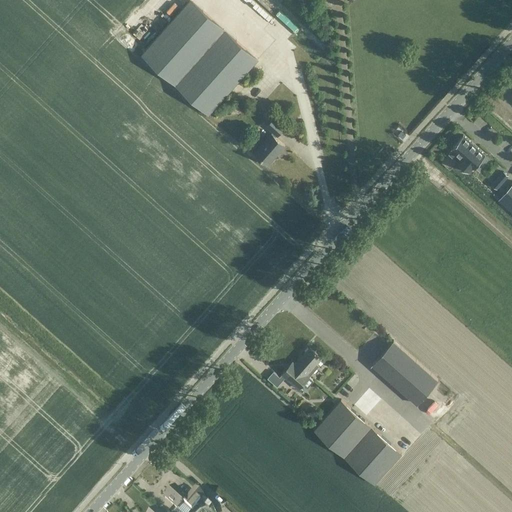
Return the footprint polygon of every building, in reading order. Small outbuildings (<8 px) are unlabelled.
[(189,0),(182,9),(143,52),(212,113),(247,74),(251,78),(259,69),(254,65),(258,61),(189,0)] [(168,10),(174,15),(181,7),(175,2),(168,10)] [(268,164),(286,144),(277,136),(285,127),(274,117),(267,125),(273,131),(254,151),(268,164)] [(453,150),(449,155),(469,173),(485,154),(463,134),(451,148),(453,150)] [(497,188),(508,175),(504,171),(492,184),(497,188)] [(511,184),(511,186),(499,200),(511,211),(511,184)] [(394,339),(393,341),(372,364),(417,403),(439,379),(394,339)] [(310,347),(295,363),(307,374),(322,358),(310,347)] [(307,374),(295,363),(293,361),(282,373),(283,373),(280,376),(274,370),(267,377),(277,386),(286,376),(299,387),(309,376),(307,374)] [(376,483),(402,453),(342,399),(315,429),(376,483)] [(313,417),(317,412),(312,407),(308,413),(313,417)] [(192,510),(205,496),(195,488),(187,497),(175,486),(165,497),(178,508),(183,502),(192,510)]
